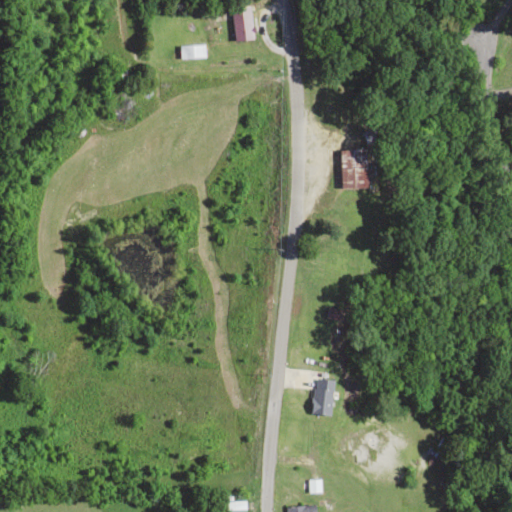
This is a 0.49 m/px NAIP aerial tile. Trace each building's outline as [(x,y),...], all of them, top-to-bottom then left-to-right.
[(230,8),(232,40),(252,39),(250,7),(230,8)] [(178,44),(178,58),(203,58),(203,44),(178,44)] [(364,148),(337,149),(337,187),(364,187),(364,148)] [(328,270),(346,270),(346,250),(328,250),(328,270)] [(310,413),(329,414),(331,378),(312,378),(310,413)]
